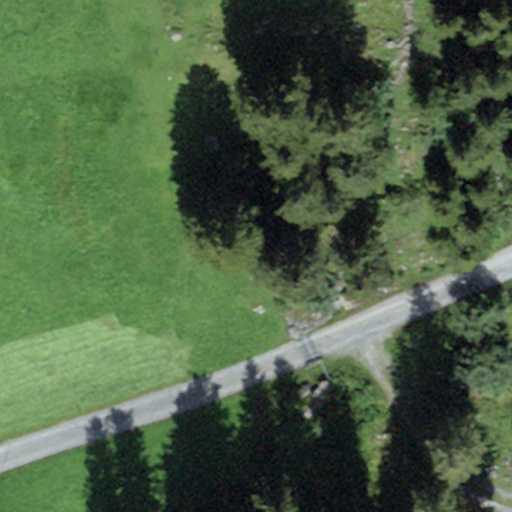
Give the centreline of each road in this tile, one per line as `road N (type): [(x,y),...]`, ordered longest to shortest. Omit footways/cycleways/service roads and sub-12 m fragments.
road 1 (track): [(511,262),(261,367),(0,457)]
road 2 (track): [(362,326),(437,451),(511,504)]
